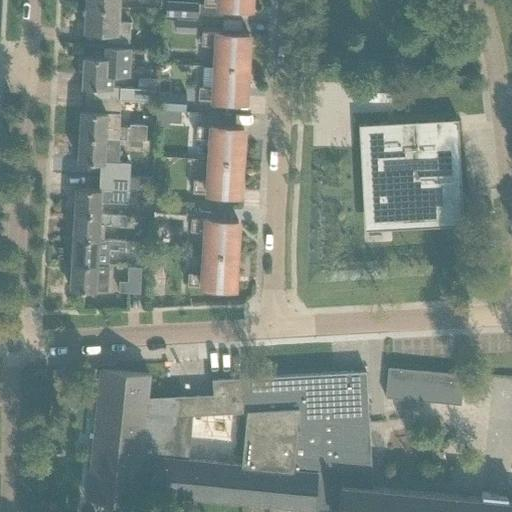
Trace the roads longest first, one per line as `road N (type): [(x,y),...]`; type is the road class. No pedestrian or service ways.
road 1 (residential): [(273,329),(288,0)]
road 2 (unclassified): [(12,342),(27,67)]
road 3 (unclassified): [(12,342),(273,329)]
road 4 (unclassified): [(273,329),(511,315)]
road 5 (residential): [(511,214),(500,88),(480,0)]
road 6 (unclassified): [(8,511),(12,342)]
